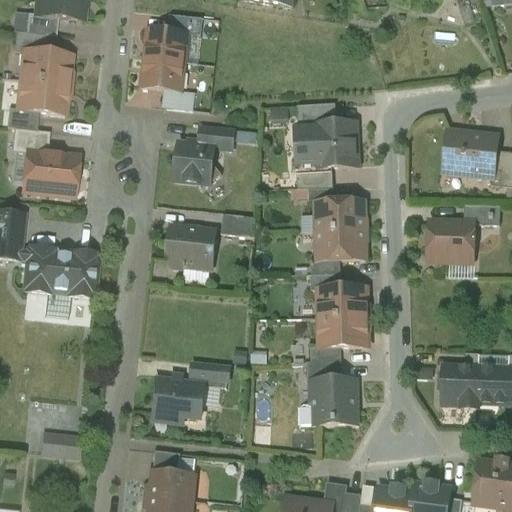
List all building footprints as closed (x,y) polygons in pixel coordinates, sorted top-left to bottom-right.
[(86,0),(37,0),(35,21),(35,22),(57,24),(81,27),(84,6),(86,6),(86,0)] [(292,0),(243,0),(243,5),(291,13),(292,0)] [(25,39),(45,41),(55,43),(57,24),(35,22),(35,21),(27,20),(25,39)] [(193,23),(173,21),(171,38),(187,40),(191,40),(193,23)] [(203,24),(193,23),(191,40),(201,41),(203,24)] [(171,38),(149,36),(146,65),(184,69),(187,40),(171,38)] [(25,39),(15,38),(13,58),(23,59),(23,58),(43,60),(45,41),(25,39)] [(43,60),(23,58),(23,59),(20,87),(68,92),(69,85),(67,84),(70,63),(43,60)] [(184,69),(146,65),(143,93),(165,96),(181,97),(184,69)] [(68,92),(20,87),(17,115),(17,116),(38,119),(63,121),(66,100),(68,100),(68,92)] [(181,97),(165,96),(163,114),(183,116),(185,98),(181,97)] [(195,99),(185,98),(183,116),(193,117),(195,99)] [(336,109),(298,111),(299,133),(316,132),(316,131),(337,129),(336,109)] [(38,119),(17,116),(17,115),(8,114),(6,134),(13,134),(36,137),(38,119)] [(337,129),(316,131),(316,132),(319,175),(357,173),(355,129),(337,129)] [(234,137),(202,133),(200,150),(214,152),(214,153),(232,155),(234,137)] [(36,137),(13,134),(10,158),(26,160),(26,159),(46,161),(49,138),(36,137)] [(498,143),(449,137),(445,178),(492,183),(494,183),(496,157),(498,143)] [(200,150),(180,148),(176,187),(198,189),(210,190),(212,168),(214,153),(214,152),(200,150)] [(511,158),(496,157),(494,183),(492,183),(491,191),(511,193),(511,158)] [(46,161),(26,159),(26,160),(22,197),(73,202),(77,164),(46,161)] [(222,180),(212,168),(210,190),(222,180)] [(339,194),(309,195),(310,210),(317,210),(317,209),(339,208),(339,194)] [(339,208),(317,209),(317,210),(318,238),(367,237),(366,229),(365,229),(364,207),(339,208)] [(501,212),(465,211),(464,229),(474,229),(474,231),(500,231),(501,212)] [(21,221),(0,218),(0,265),(16,267),(21,221)] [(257,224),(224,220),(222,240),(256,244),(257,224)] [(464,229),(430,228),(429,268),(452,269),(456,264),(473,265),(474,231),(474,229),(464,229)] [(201,234),(187,232),(187,235),(172,233),(168,270),(170,270),(172,273),(182,274),(184,272),(212,275),(216,238),(201,237),(201,234)] [(367,237),(318,238),(319,266),(319,267),(341,267),(365,266),(365,245),(367,245),(367,237)] [(73,263),(51,261),(51,256),(31,253),(30,258),(28,258),(24,293),(26,293),(26,298),(46,301),(47,298),(49,296),(67,298),(69,300),(68,303),(89,305),(90,300),(92,300),(95,265),(93,265),(94,260),(73,258),(73,263)] [(341,281),(341,267),(319,267),(319,266),(311,266),(311,282),(341,281)] [(341,281),(311,282),(311,297),(319,297),(319,296),(341,295),(341,281)] [(341,295),(319,296),(319,297),(320,325),(369,324),(369,318),(367,316),(366,294),(341,295)] [(369,324),(320,325),(321,353),(321,354),(341,354),(368,353),(367,332),(369,330),(369,324)] [(342,367),(341,354),(321,354),(321,353),(311,353),(312,368),(342,367)] [(479,360),(466,359),(465,373),(479,373),(479,360)] [(312,368),(307,369),(308,394),(313,394),(313,387),(342,386),(342,367),(312,368)] [(194,370),(192,389),(205,390),(205,392),(227,394),(229,373),(194,370)] [(465,373),(444,372),(444,379),(441,379),(440,395),(443,395),(443,410),(461,411),(461,414),(478,415),(479,373),(465,373)] [(511,374),(509,375),(479,373),(478,415),(479,415),(479,409),(511,410),(511,374)] [(192,389),(159,386),(159,392),(154,392),(152,419),(167,421),(166,428),(184,430),(185,423),(201,425),(205,392),(205,390),(192,389)] [(342,386),(313,387),(313,394),(314,410),(314,413),(320,413),(320,431),(356,430),(355,386),(342,386)] [(314,410),(304,410),(302,414),(302,420),(299,423),(300,428),(302,431),(320,431),(320,413),(314,413),(314,410)] [(79,444),(43,440),(41,460),(77,464),(79,444)] [(181,459),(153,456),(151,478),(178,481),(181,459)] [(509,466),(497,465),(496,470),(480,467),(474,508),(504,511),(511,511),(511,471),(508,471),(509,466)] [(178,481),(151,478),(150,490),(144,492),(143,502),(192,507),(195,482),(178,481)] [(426,492),(416,490),(414,498),(415,498),(412,511),(448,511),(450,504),(451,495),(438,493),(439,489),(427,488),(426,492)] [(393,495),(379,493),(377,511),(376,511),(412,511),(415,498),(414,498),(405,497),(405,493),(393,491),(393,495)] [(344,494),(330,492),(327,509),(326,511),(341,511),(344,498),(344,494)] [(362,501),(344,498),(341,511),(360,511),(361,510),(362,501)] [(191,511),(192,507),(143,502),(142,511),(191,511)]
